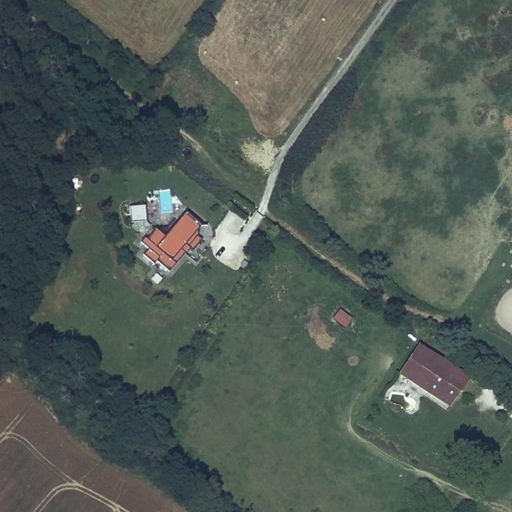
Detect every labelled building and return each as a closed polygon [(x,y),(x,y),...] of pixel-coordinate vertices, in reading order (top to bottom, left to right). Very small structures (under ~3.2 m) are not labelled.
[(144,206),(129,206),(130,217),(137,217),(137,222),(145,221),(144,206)] [(144,236),(140,241),(148,248),(158,257),(156,260),(168,271),(184,252),(180,248),(184,243),(189,247),(192,249),(202,238),(197,234),(198,233),(197,226),(200,223),(185,211),(165,235),(155,227),(146,238),(144,236)] [(184,243),(180,248),(184,252),(189,247),(184,243)] [(158,257),(148,248),(142,255),(152,264),(156,260),(158,257)] [(157,284),(161,278),(155,274),(151,280),(157,284)] [(351,317),(339,308),(332,318),(344,327),(351,317)] [(447,406),(468,375),(416,341),(395,372),(447,406)]
